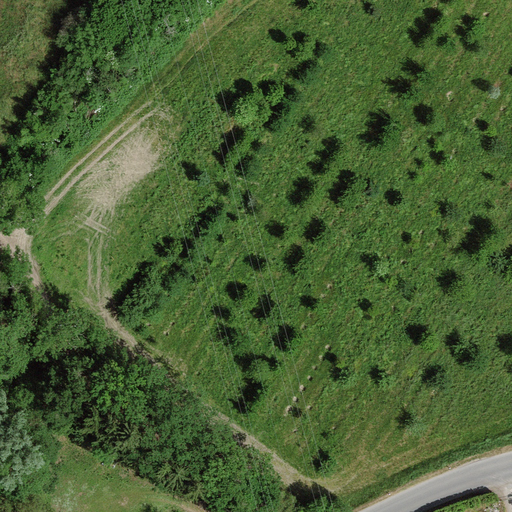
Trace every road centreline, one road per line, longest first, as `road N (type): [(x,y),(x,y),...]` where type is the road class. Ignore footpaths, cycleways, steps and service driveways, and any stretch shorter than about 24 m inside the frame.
road 1 (track): [(13,230),(40,303),(76,362),(115,405),(262,511)]
road 2 (track): [(13,230),(29,226),(243,0)]
road 3 (unclassified): [(511,466),(390,511)]
